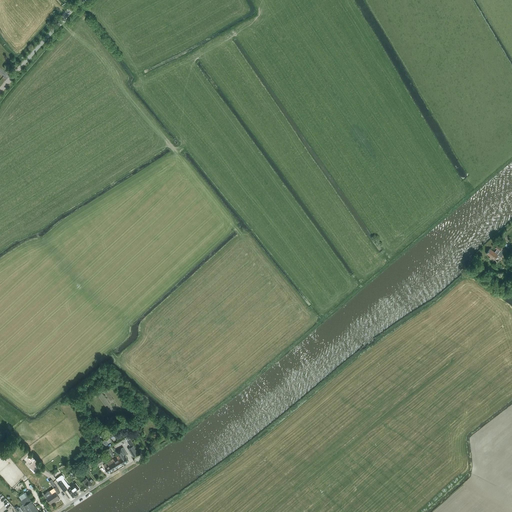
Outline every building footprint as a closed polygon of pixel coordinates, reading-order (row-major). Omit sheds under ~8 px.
[(501,248),(501,249),(501,248),(497,245),(494,248),(497,250),(497,251),(496,250),(494,252),(490,249),(486,254),(490,256),(489,258),(490,259),(491,258),(494,260),(498,255),(501,257),(503,258),(507,253),(505,252),(505,251),(501,248)] [(105,445),(112,441),(110,437),(106,439),(106,438),(102,441),(105,445)] [(128,449),(133,457),(139,453),(133,445),(128,449)] [(119,456),(118,456),(123,464),(129,461),(125,455),(127,453),(126,452),(123,447),(118,450),(116,452),(119,456)] [(30,455),(24,460),(30,465),(35,461),(30,455)] [(118,456),(113,459),(118,467),(123,464),(118,456)] [(85,469),(93,464),(91,459),(82,465),(85,469)] [(118,467),(113,459),(108,463),(104,465),(108,473),(118,467)] [(64,491),(67,489),(68,490),(73,497),(78,494),(72,486),(70,487),(64,479),(64,477),(63,475),(61,475),(56,479),(58,482),(57,483),(64,491)] [(83,481),(89,488),(92,485),(91,483),(93,481),(91,479),(89,481),(87,478),(83,481)] [(57,494),(60,492),(56,486),(53,482),(51,484),(54,488),(56,491),(55,492),(46,498),(50,504),(56,500),(56,501),(60,499),(57,494)] [(21,501),(27,511),(38,511),(28,496),(21,501)]
